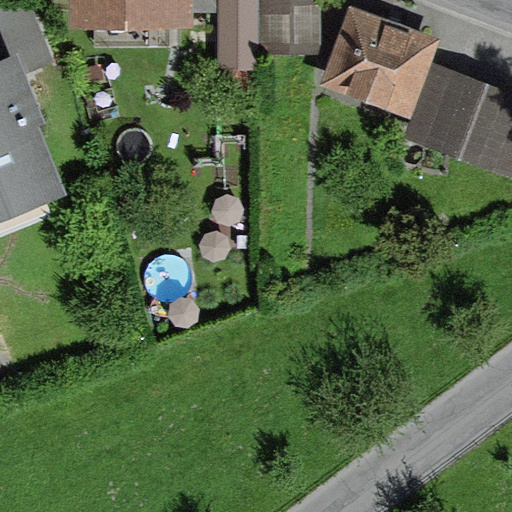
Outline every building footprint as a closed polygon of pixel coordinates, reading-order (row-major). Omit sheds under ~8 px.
[(0,0),(0,206),(63,181),(35,114),(45,109),(29,69),(53,59),(29,0),(0,0)] [(191,0),(69,0),(70,21),(192,19),(191,0)] [(257,0),(212,0),(211,26),(257,27),(257,0)] [(257,0),(257,27),(258,52),(322,50),(320,0),(257,0)] [(440,30),(356,0),(348,0),(321,78),(411,111),(430,57),(440,30)] [(511,85),(430,57),(411,111),(404,131),(510,169),(511,164),(511,85)]
